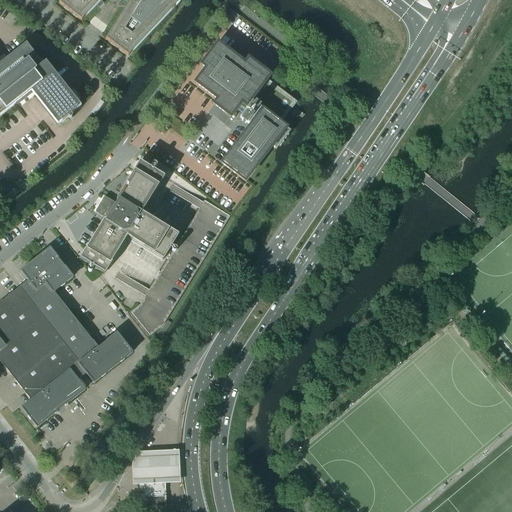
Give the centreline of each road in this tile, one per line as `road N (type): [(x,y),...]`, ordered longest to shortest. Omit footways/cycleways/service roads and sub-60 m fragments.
road 1 (secondary): [(224,511),(218,432),(229,389),(461,33)]
road 2 (secondary): [(431,28),(230,330)]
road 3 (unclassified): [(230,330),(191,365),(110,486),(82,511)]
road 4 (secondary): [(230,330),(195,405),(190,460),(199,511)]
road 5 (residential): [(0,261),(125,153)]
